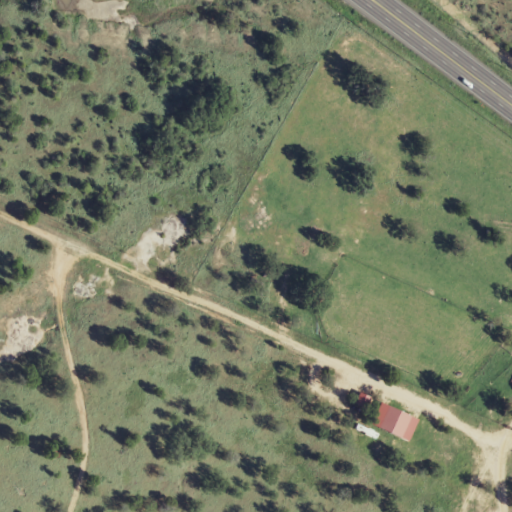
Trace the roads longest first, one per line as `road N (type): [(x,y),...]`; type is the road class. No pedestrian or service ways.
road 1 (residential): [(187,282),(173,340),(177,364),(226,462),(233,511)]
road 2 (secondary): [(511,109),(363,0)]
